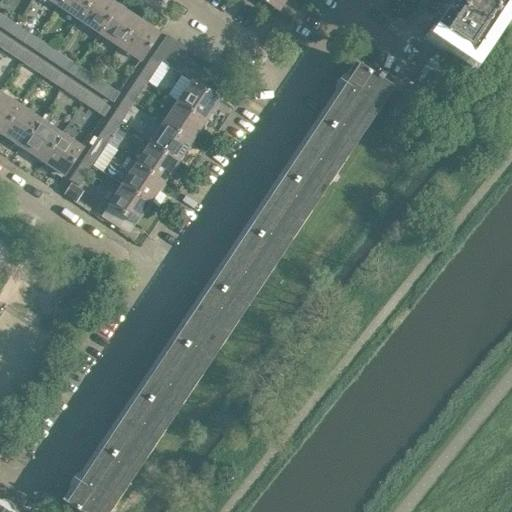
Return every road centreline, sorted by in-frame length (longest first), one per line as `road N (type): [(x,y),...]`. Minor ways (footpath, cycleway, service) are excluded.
road 1 (residential): [(162,292),(29,492),(0,473)]
road 2 (residential): [(304,77),(162,292)]
road 3 (residential): [(0,184),(162,292)]
road 4 (unclassified): [(405,511),(511,379)]
road 5 (residential): [(304,77),(188,0)]
